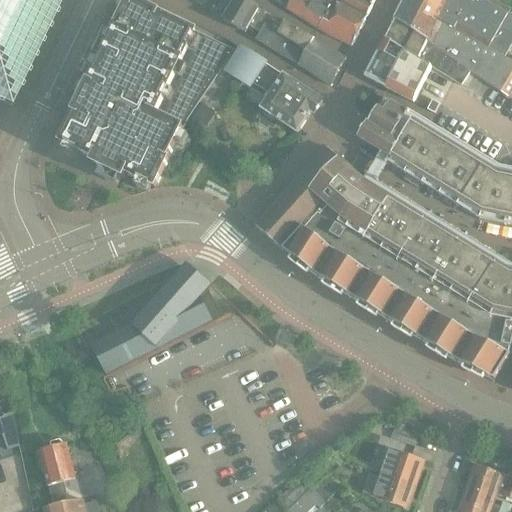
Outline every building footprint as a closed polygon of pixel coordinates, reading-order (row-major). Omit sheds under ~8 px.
[(0,0),(0,100),(21,110),(72,0),(0,0)] [(332,88),(332,86),(346,60),(314,39),(314,40),(302,33),(246,0),(235,0),(223,21),(245,34),(249,27),(260,34),(257,41),(300,67),(332,88)] [(373,6),(374,6),(363,0),(292,0),(287,10),(336,40),(337,39),(352,47),(373,6)] [(398,16),(395,21),(449,57),(509,98),(511,92),(511,67),(503,62),(505,59),(511,63),(511,13),(490,0),(415,0),(414,3),(410,5),(403,18),(398,16)] [(184,130),(188,120),(234,51),(197,33),(196,33),(163,17),(160,15),(131,1),(131,2),(129,5),(123,17),(116,32),(117,32),(116,33),(110,45),(102,61),(97,73),(91,86),(90,86),(89,89),(83,101),(76,116),(64,141),(62,145),(68,147),(79,153),(97,161),(94,167),(96,167),(97,168),(101,170),(122,180),(124,181),(125,182),(128,176),(140,182),(152,188),(156,189),(169,161),(170,161),(177,146),(183,135),(185,131),(184,130)] [(395,21),(386,40),(415,59),(415,58),(432,68),(461,87),(471,73),(448,57),(449,57),(395,21)] [(414,104),(432,68),(415,58),(415,59),(386,40),(379,54),(379,55),(378,56),(379,56),(373,66),(372,67),(373,67),(367,77),(367,78),(366,79),(388,90),(410,102),(414,104)] [(284,77),(242,49),(226,72),(251,89),(253,86),(271,98),(262,111),(264,112),(259,119),(273,129),(278,121),(298,135),(311,114),(314,116),(323,102),(284,77)] [(377,161),(387,167),(388,165),(480,221),(511,227),(511,176),(498,173),(406,117),(409,114),(384,99),(359,140),(382,153),(377,161)] [(435,115),(440,105),(433,101),(428,111),(435,115)] [(495,314),(511,317),(511,265),(378,183),(378,181),(369,175),(364,182),(327,149),(256,228),(282,251),(323,204),(341,220),(495,314)] [(495,382),(511,356),(510,356),(511,349),(511,325),(511,324),(511,317),(495,314),(341,220),(323,204),(282,251),(284,253),(285,252),(293,258),(290,262),(308,276),(311,272),(318,278),(326,283),(323,287),(343,299),(345,295),(361,304),(358,308),(378,320),(380,316),(395,325),(393,329),(412,341),(415,337),(430,347),(428,351),(447,363),(450,359),(458,363),(465,367),(463,372),(484,382),(486,378),(495,382)] [(142,320),(91,346),(106,376),(214,322),(213,320),(211,321),(197,294),(199,293),(198,292),(189,296),(172,281),(140,318),(142,320)] [(74,366),(35,380),(73,485),(146,460),(129,410),(92,422),(74,366)] [(392,439),(415,448),(419,437),(395,428),(392,439)] [(476,448),(473,456),(481,458),(483,451),(476,448)] [(389,471),(387,476),(417,487),(421,475),(418,474),(422,461),(391,450),(384,469),(389,471)] [(473,480),(469,492),(496,501),(497,496),(511,500),(511,474),(510,474),(509,479),(480,469),(476,481),(473,480)] [(417,487),(387,476),(385,482),(365,475),(359,492),(374,499),(405,510),(410,497),(412,498),(417,487)] [(328,477),(314,491),(326,504),(340,490),(328,477)] [(314,491),(293,511),(311,511),(316,507),(320,510),(326,504),(314,491)] [(496,501),(469,492),(465,504),(468,505),(465,511),(497,511),(499,508),(494,507),(496,501)]
